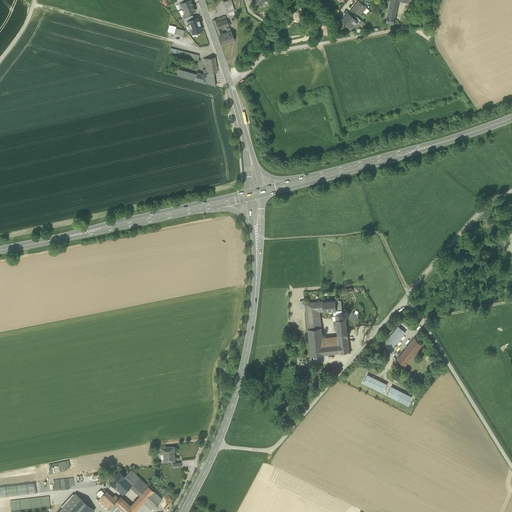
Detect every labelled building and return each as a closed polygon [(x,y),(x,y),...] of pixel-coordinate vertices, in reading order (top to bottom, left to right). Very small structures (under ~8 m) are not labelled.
[(180,3),(182,9),(193,5),(190,0),(188,0),(184,2),(180,3)] [(228,0),(223,2),(229,16),(235,14),(234,12),(235,11),(230,0),(228,0)] [(360,15),(363,11),(366,7),(364,5),(359,0),(352,9),(360,15)] [(390,0),(388,15),(395,17),(398,0),(390,0)] [(195,11),(193,5),(182,9),(184,15),(188,13),(195,11)] [(347,24),(351,27),(353,24),(355,25),(357,21),(358,21),(352,16),(348,13),(343,20),(347,24)] [(357,21),(359,22),(361,20),(354,14),(352,16),(358,21),(357,21)] [(394,24),(395,17),(388,15),(387,15),(386,23),(394,24)] [(194,19),(185,22),(186,25),(188,25),(189,29),(190,29),(192,34),(202,31),(200,25),(201,25),(199,20),(198,20),(197,17),(194,19)] [(222,33),(220,29),(218,23),(217,19),(213,20),(219,35),(222,34),(222,33)] [(227,19),(218,23),(220,29),(229,25),(227,19)] [(167,32),(174,33),(176,28),(176,27),(169,25),(167,32)] [(235,41),(231,31),(228,32),(223,34),(223,33),(222,33),(222,34),(219,35),(223,45),(235,41)] [(184,57),(192,59),(193,54),(171,48),(169,54),(184,58),(184,57)] [(203,70),(203,74),(202,74),(197,72),(196,74),(195,80),(205,83),(215,86),(216,86),(214,73),(217,72),(215,57),(203,59),(204,63),(205,63),(207,63),(208,69),(206,69),(205,69),(205,70),(203,70)] [(177,75),(195,80),(196,74),(179,69),(177,75)] [(318,302),(319,312),(324,312),(342,310),(341,300),(339,300),(339,299),(339,300),(323,302),(318,302)] [(337,333),(338,337),(322,338),(321,328),(319,312),(318,302),(305,303),(308,329),(311,356),(349,352),(348,336),(347,331),(347,332),(337,333)] [(335,315),(337,333),(347,332),(347,331),(346,319),(343,319),(343,314),(335,315)] [(398,326),(384,344),(391,350),(405,333),(398,326)] [(398,359),(406,365),(423,344),(415,337),(398,359)] [(387,384),(367,373),(362,382),(382,392),(387,384)] [(412,397),(392,387),(387,396),(407,406),(412,397)] [(166,461),(167,462),(169,462),(170,461),(174,460),(173,447),(161,448),(161,453),(164,453),(164,458),(165,458),(166,461)] [(140,496),(138,497),(143,502),(152,510),(162,499),(131,469),(124,476),(126,478),(122,482),(123,483),(117,489),(122,494),(123,494),(130,487),(140,496)] [(109,481),(117,489),(123,483),(122,482),(126,478),(124,476),(119,471),(109,481)] [(111,511),(134,511),(141,505),(135,500),(131,506),(122,497),(120,497),(118,498),(116,500),(112,497),(106,491),(98,500),(111,511)] [(58,511),(92,511),(94,510),(76,493),(58,511)]
